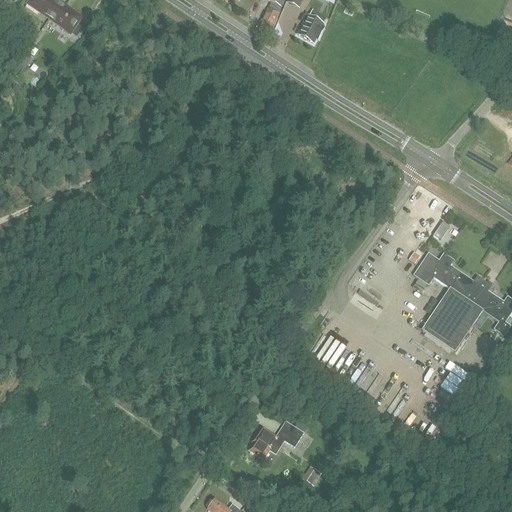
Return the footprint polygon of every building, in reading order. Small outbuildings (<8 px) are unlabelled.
[(47,18),(58,2),(56,0),(30,0),(27,4),(47,18)] [(269,0),(268,1),(272,3),(268,9),(262,22),(257,28),(268,35),(272,29),(279,15),(282,7),(285,0),(269,0)] [(286,0),(285,3),(299,9),(302,0),(286,0)] [(70,35),(82,18),(58,2),(47,18),(70,35)] [(297,35),(314,44),(316,39),(318,40),(324,28),(323,27),(324,26),(307,17),(297,35)] [(21,59),(17,65),(24,70),(28,64),(21,59)] [(511,107),(508,104),(502,112),(511,120),(511,107)] [(496,154),(511,138),(499,127),(484,142),(496,154)] [(393,233),(399,237),(406,228),(399,223),(393,233)] [(418,266),(423,258),(415,253),(411,261),(418,266)] [(443,254),(439,261),(428,254),(413,276),(429,287),(434,279),(449,290),(421,331),(455,354),(483,312),(498,323),(493,330),(504,338),(511,327),(506,323),(511,313),(511,300),(507,297),(504,302),(488,292),(492,286),(477,276),(473,282),(451,267),(454,261),(443,254)] [(264,460),(269,452),(276,456),(281,447),(278,444),(280,440),(294,449),(304,434),(286,423),(277,437),(262,427),(258,432),(260,434),(249,451),(264,460)] [(314,488),(322,475),(310,468),(302,480),(314,488)] [(207,511),(208,511),(238,511),(240,511),(232,505),(228,510),(215,500),(207,511)]
